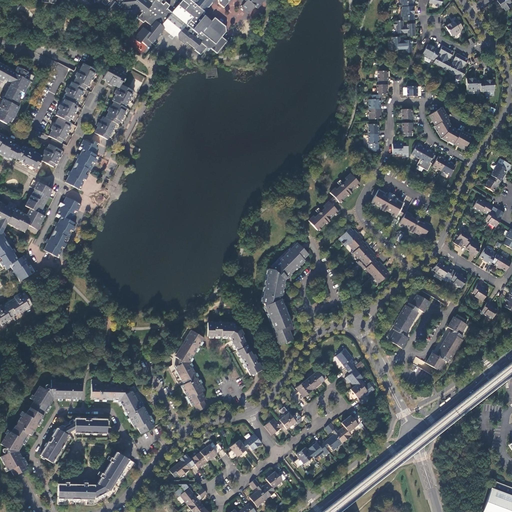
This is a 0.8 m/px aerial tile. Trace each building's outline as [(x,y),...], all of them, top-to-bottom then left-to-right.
[(186,42),(189,44),(195,49),(194,50),(200,55),(202,53),(206,49),(211,48),(211,49),(212,50),(217,53),(222,53),(229,44),(221,37),(226,32),(226,27),(215,18),(212,22),(203,15),(205,12),(204,12),(208,7),(208,8),(212,3),(212,2),(213,0),(217,0),(219,1),(219,4),(224,8),(230,0),(241,0),(242,0),(245,0),(247,1),(242,8),(249,14),(255,7),(258,9),(265,0),(94,0),(95,3),(98,3),(101,5),(102,3),(105,5),(107,12),(109,12),(111,14),(118,5),(120,6),(121,5),(124,7),(134,7),(136,8),(142,13),(138,18),(144,23),(145,21),(150,25),(146,29),(144,28),(135,37),(136,40),(136,41),(140,44),(141,42),(148,47),(151,43),(153,44),(163,32),(162,32),(164,30),(170,35),(169,36),(172,39),(174,37),(178,36),(178,38),(181,40),(180,41),(184,45),(186,42)] [(510,0),(497,0),(502,9),(503,8),(505,11),(511,7),(511,5),(511,3),(510,0)] [(410,6),(402,7),(402,9),(403,17),(403,21),(412,20),(411,15),(414,14),(413,6),(410,6)] [(403,21),(395,21),(395,23),(396,27),(396,34),(407,33),(407,37),(415,36),(414,24),(407,24),(407,26),(403,26),(403,21)] [(453,24),(452,22),(445,27),(451,36),(453,35),(460,30),(463,28),(458,21),(453,24)] [(404,53),(412,53),(411,40),(404,41),(404,42),(400,43),(400,37),(393,38),(393,39),(393,43),(393,50),(404,50),(404,53)] [(435,48),(428,44),(422,54),(424,55),(422,59),(429,63),(431,59),(435,61),(439,52),(434,50),(435,48)] [(439,52),(435,61),(433,63),(443,68),(447,69),(448,70),(451,63),(447,61),(448,58),(450,59),(453,52),(442,46),(440,50),(439,52)] [(164,59),(168,59),(177,58),(176,53),(174,51),(165,52),(163,54),(164,59)] [(451,63),(448,70),(456,75),(458,75),(461,77),(462,78),(466,71),(461,69),(462,66),(464,66),(468,60),(456,54),(451,63)] [(0,80),(3,82),(4,80),(11,84),(0,104),(0,108),(1,109),(0,110),(0,120),(6,124),(8,121),(10,122),(12,119),(13,119),(19,108),(12,104),(14,101),(16,101),(19,95),(18,94),(19,91),(23,93),(30,82),(23,78),(26,74),(22,71),(22,70),(17,67),(13,74),(12,73),(13,71),(0,63),(0,80)] [(83,63),(81,67),(78,73),(77,72),(75,76),(76,77),(73,82),(72,82),(68,88),(67,88),(64,91),(66,92),(63,98),(64,99),(61,106),(59,105),(57,109),(59,109),(55,116),(58,117),(53,126),(52,125),(50,130),(51,130),(48,136),(52,139),(61,143),(70,127),(67,125),(77,106),(75,105),(84,89),(86,90),(96,71),(90,67),(83,63)] [(126,75),(110,66),(103,80),(105,81),(109,83),(108,84),(112,86),(112,85),(117,88),(119,88),(118,91),(116,90),(114,94),(116,94),(112,101),(114,102),(110,108),(109,107),(107,111),(108,112),(107,113),(105,118),(103,117),(101,120),(100,119),(96,126),(98,127),(97,128),(95,133),(108,140),(116,124),(118,125),(125,112),(123,111),(134,91),(121,84),(126,75)] [(377,71),(377,81),(387,81),(388,81),(388,77),(388,71),(377,71)] [(477,90),(480,90),(480,83),(480,81),(474,81),(474,79),(466,79),(466,90),(468,90),(477,90)] [(480,90),(480,91),(485,91),(493,91),(494,91),(494,80),(485,80),(485,83),(480,83),(480,90)] [(382,95),(387,95),(387,85),(376,85),(376,95),(382,95)] [(404,95),(407,95),(407,97),(417,97),(417,86),(406,86),(403,87),(404,95)] [(368,100),(368,110),(380,109),(380,105),(380,98),(382,97),(382,95),(376,95),(371,95),(371,99),(368,100)] [(465,148),(471,136),(463,131),(461,131),(460,132),(457,131),(451,127),(448,122),(446,119),(448,118),(447,117),(442,108),(430,115),(436,125),(434,126),(441,137),(453,144),(454,142),(465,148)] [(380,109),(368,110),(368,120),(380,119),(380,109)] [(402,109),(402,120),(412,120),(411,109),(402,109)] [(413,133),(412,123),(402,123),(402,134),(402,135),(404,137),(412,136),(413,133)] [(368,124),(368,135),(378,134),(378,124),(368,124)] [(441,137),(434,126),(433,127),(439,139),(441,137)] [(0,146),(0,154),(5,158),(8,159),(9,159),(12,160),(13,158),(16,160),(22,149),(12,144),(14,141),(5,137),(0,134),(0,146)] [(378,134),(368,135),(368,145),(372,144),(372,151),(373,152),(379,152),(378,134)] [(453,144),(441,137),(439,139),(453,146),(453,144)] [(61,143),(52,139),(49,144),(58,149),(61,143)] [(85,140),(84,140),(79,149),(82,151),(80,155),(78,154),(76,158),(78,159),(71,172),(69,171),(67,174),(69,175),(65,182),(81,190),(82,188),(81,187),(85,180),(86,180),(91,171),(90,170),(94,163),(95,163),(97,159),(95,158),(96,156),(93,154),(95,151),(96,152),(100,144),(91,140),(90,142),(86,139),(85,140)] [(58,149),(49,144),(47,148),(44,154),(43,157),(33,152),(34,151),(30,149),(30,150),(28,149),(23,147),(22,149),(16,160),(35,170),(41,161),(53,167),(62,151),(58,149)] [(402,144),(392,144),(392,146),(392,154),(402,154),(402,144)] [(420,159),(425,149),(417,144),(414,149),(411,155),(420,159)] [(435,154),(425,149),(420,159),(417,165),(427,171),(431,163),(430,163),(435,154)] [(441,171),(447,161),(438,156),(432,166),(441,171)] [(456,166),(447,161),(441,171),(450,176),(456,166)] [(495,173),(493,176),(501,181),(505,174),(504,174),(506,169),(498,164),(493,172),(495,173)] [(324,208),(314,217),(313,216),(307,221),(317,231),(337,212),(332,206),(335,203),(337,201),(339,203),(359,183),(350,174),(344,178),(346,180),(336,189),(335,188),(329,193),(333,197),(331,199),(323,206),(324,208)] [(501,181),(493,176),(491,180),(489,179),(485,186),(493,192),(496,187),(497,188),(501,181)] [(15,209),(17,205),(15,204),(10,201),(7,206),(1,203),(0,202),(0,226),(4,229),(7,224),(24,233),(26,229),(35,234),(44,216),(40,214),(53,189),(38,182),(34,189),(31,195),(25,206),(28,207),(28,208),(30,209),(26,215),(25,214),(15,209)] [(373,190),(371,193),(375,195),(371,202),(396,216),(397,214),(403,217),(399,223),(423,237),(430,225),(424,222),(423,223),(412,217),(412,216),(408,213),(406,212),(405,213),(399,210),(400,208),(403,204),(396,200),(395,202),(383,196),(384,194),(377,190),(377,191),(373,190)] [(81,205),(66,197),(62,204),(61,203),(59,206),(61,207),(56,216),(58,217),(60,219),(58,223),(56,222),(54,225),(56,226),(55,229),(49,240),(47,239),(45,242),(47,243),(44,250),(59,258),(60,255),(62,251),(60,249),(61,247),(64,248),(66,244),(64,243),(66,240),(68,241),(69,239),(69,238),(71,234),(69,233),(70,230),(73,231),(77,224),(72,222),(74,219),(73,219),(75,215),(73,213),(75,210),(78,212),(81,205)] [(488,214),(490,210),(493,206),(485,202),(484,203),(478,199),(473,208),(481,212),(482,211),(488,214)] [(504,213),(497,209),(494,213),(490,210),(488,214),(485,219),(489,221),(488,222),(495,227),(504,213)] [(348,244),(358,234),(356,231),(354,232),(350,228),(338,239),(345,246),(348,244)] [(3,266),(4,268),(5,268),(6,270),(11,267),(14,271),(12,272),(14,276),(16,274),(20,281),(34,272),(30,265),(28,266),(27,263),(28,263),(25,258),(23,260),(21,257),(18,260),(13,253),(15,252),(13,249),(12,250),(7,242),(2,234),(3,232),(0,230),(0,265),(1,267),(3,266)] [(456,240),(467,246),(471,240),(472,238),(469,237),(470,235),(462,230),(456,240)] [(362,244),(364,242),(360,238),(361,237),(358,234),(348,244),(355,251),(362,244)] [(467,246),(466,249),(469,250),(468,251),(475,255),(480,248),(477,246),(478,244),(471,240),(467,246)] [(274,270),(284,280),(286,279),(289,275),(305,260),(304,259),(308,254),(302,248),(297,243),(270,269),(274,270)] [(361,259),(371,250),(368,247),(366,248),(362,244),(355,251),(354,252),(361,259)] [(484,248),(479,257),(484,259),(484,260),(490,264),(491,262),(495,256),(492,254),(493,253),(484,248)] [(375,260),(376,258),(372,255),(374,253),(371,250),(361,259),(357,262),(364,270),(366,268),(375,260)] [(501,268),(506,271),(511,262),(506,260),(507,258),(500,254),(500,255),(496,253),(495,256),(491,262),(495,264),(494,265),(501,269),(501,268)] [(373,275),(383,265),(380,262),(379,264),(375,260),(366,268),(373,275)] [(449,275),(453,270),(446,265),(445,267),(441,264),(442,263),(439,261),(432,269),(436,271),(436,273),(443,277),(442,279),(446,281),(447,279),(448,278),(449,275)] [(386,268),(383,265),(373,275),(380,283),(388,275),(384,270),(386,268)] [(274,270),(270,269),(268,269),(262,303),(264,304),(264,306),(275,331),(288,326),(292,325),(291,322),(289,318),(284,306),(283,305),(282,302),(281,299),(284,280),(274,270)] [(453,283),(461,288),(466,279),(462,277),(462,276),(456,272),(453,277),(449,275),(448,278),(447,279),(450,281),(451,280),(454,282),(453,283)] [(325,298),(330,296),(324,282),(319,285),(325,298)] [(474,296),(482,301),(488,292),(483,290),(484,288),(477,284),(472,292),(476,294),(474,296)] [(308,293),(312,303),(317,301),(312,291),(308,293)] [(24,292),(19,295),(18,296),(17,295),(14,297),(15,298),(0,307),(0,324),(32,305),(24,292)] [(422,297),(416,293),(410,304),(408,303),(407,306),(404,304),(398,315),(412,323),(418,313),(416,311),(417,310),(417,309),(424,313),(430,302),(422,297)] [(493,307),(486,303),(482,311),(485,313),(484,314),(492,319),(497,310),(493,308),(493,307)] [(340,312),(337,306),(321,313),(323,318),(340,312)] [(395,331),(389,340),(401,348),(408,338),(402,335),(403,333),(404,332),(406,333),(412,323),(398,315),(392,325),(394,326),(392,329),(395,331)] [(453,317),(447,327),(452,330),(460,335),(466,324),(453,317)] [(220,325),(220,323),(208,323),(208,336),(229,336),(250,375),(262,369),(259,362),(257,363),(255,360),(257,359),(254,354),(252,355),(242,335),(243,334),(240,327),(237,327),(237,325),(236,325),(221,325),(220,325)] [(288,326),(275,331),(274,332),(273,332),(278,345),(293,339),(289,330),(288,326)] [(204,338),(191,330),(176,353),(179,355),(177,357),(177,358),(178,359),(178,365),(177,366),(178,370),(176,371),(183,384),(181,386),(186,396),(190,403),(192,406),(194,405),(203,400),(206,399),(202,392),(204,391),(192,367),(193,366),(191,363),(194,359),(192,358),(204,338)] [(448,359),(450,360),(462,340),(460,339),(462,336),(460,335),(452,330),(451,333),(449,332),(437,352),(438,353),(437,356),(444,360),(446,362),(448,359)] [(345,348),(335,356),(345,368),(345,369),(347,371),(353,366),(355,364),(354,362),(351,364),(348,361),(353,358),(345,348)] [(425,363),(438,371),(444,360),(437,356),(431,353),(425,363)] [(412,363),(432,374),(432,373),(429,371),(431,367),(425,363),(425,362),(416,357),(412,363)] [(359,382),(363,378),(353,366),(347,371),(350,374),(346,377),(353,386),(359,382)] [(324,380),(318,372),(315,374),(314,373),(304,380),(312,390),(317,386),(322,382),(324,380)] [(26,414),(39,422),(41,419),(45,412),(53,399),(55,399),(57,399),(58,399),(62,399),(81,400),(82,384),(55,383),(55,380),(51,380),(51,387),(50,388),(48,385),(47,384),(45,385),(45,387),(47,389),(46,390),(39,386),(31,399),(34,401),(26,414)] [(312,390),(304,380),(295,388),(298,391),(295,394),(299,399),(300,399),(307,393),(312,390)] [(359,382),(353,386),(350,389),(353,393),(358,399),(359,401),(365,396),(363,394),(367,391),(359,382)] [(118,384),(91,384),(91,399),(114,400),(114,402),(118,402),(120,405),(121,405),(134,428),(137,427),(141,434),(154,426),(153,423),(154,422),(151,415),(149,416),(143,406),(141,407),(133,394),(131,395),(129,392),(128,392),(122,389),(122,388),(118,387),(118,384)] [(370,398),(367,395),(365,396),(359,401),(362,404),(370,398)] [(203,400),(194,405),(198,412),(207,407),(203,400)] [(37,425),(39,422),(26,414),(23,412),(11,432),(8,430),(0,443),(6,448),(3,448),(2,450),(2,451),(3,453),(6,453),(7,453),(0,456),(0,457),(7,471),(10,469),(14,476),(19,473),(22,471),(27,469),(18,451),(28,434),(31,436),(37,425)] [(291,416),(288,412),(285,415),(278,420),(284,426),(286,429),(291,425),(296,422),(300,418),(301,417),(300,416),(299,415),(293,419),(291,416)] [(361,422),(356,416),(355,417),(353,419),(350,415),(345,419),(341,422),(344,426),(348,432),(353,428),(358,424),(360,427),(363,425),(361,422)] [(65,426),(62,425),(59,427),(58,428),(57,428),(56,430),(52,437),(53,437),(50,443),(48,442),(40,455),(48,460),(53,463),(69,436),(66,433),(70,431),(74,429),(74,433),(107,434),(107,433),(107,419),(91,418),(91,420),(85,420),(85,418),(75,418),(75,419),(73,419),(70,421),(70,423),(66,425),(65,426)] [(284,426),(278,420),(276,422),(274,418),(264,426),(271,435),(277,431),(284,426)] [(334,434),(342,443),(351,436),(348,432),(344,426),(334,434)] [(252,450),(262,443),(254,434),(242,443),(246,449),(249,447),(252,450)] [(332,451),(342,443),(334,434),(322,443),(327,449),(330,447),(332,451)] [(215,446),(209,439),(204,443),(207,446),(209,444),(212,448),(215,446)] [(242,443),(239,440),(229,447),(232,450),(226,454),(228,457),(234,452),(236,456),(237,456),(246,449),(242,443)] [(312,456),(315,459),(319,456),(321,458),(329,452),(327,449),(322,443),(319,445),(317,442),(307,449),(312,456)] [(207,446),(200,452),(207,461),(211,458),(219,452),(215,446),(212,448),(209,444),(207,446)] [(296,460),(300,466),(312,456),(307,449),(305,447),(296,454),(299,458),(296,460)] [(129,460),(129,459),(122,455),(117,452),(113,458),(111,457),(109,460),(111,461),(103,474),(101,473),(99,476),(101,477),(97,483),(103,493),(109,490),(110,491),(129,460)] [(207,461),(200,452),(187,461),(192,467),(195,465),(198,468),(207,461)] [(187,461),(185,459),(183,461),(182,460),(173,467),(169,470),(175,477),(178,474),(180,477),(192,467),(187,461)] [(273,488),(285,478),(280,473),(278,475),(275,471),(265,479),(268,482),(273,488)] [(100,495),(94,485),(87,485),(88,483),(84,483),(84,485),(69,484),(69,482),(65,482),(65,484),(58,484),(58,496),(58,499),(94,499),(95,498),(100,495)] [(258,490),(266,499),(276,492),(273,488),(268,482),(258,490)] [(511,511),(511,488),(494,482),(493,482),(481,511),(511,511)] [(103,493),(97,483),(96,485),(94,485),(100,495),(102,494),(103,493)] [(187,504),(196,497),(186,484),(179,484),(184,490),(183,491),(180,488),(175,492),(179,496),(180,495),(187,504)] [(257,506),(266,499),(258,490),(249,497),(257,506)] [(192,511),(196,511),(204,506),(199,500),(196,497),(187,504),(192,511)] [(251,511),(254,509),(249,503),(237,511),(251,511)]
